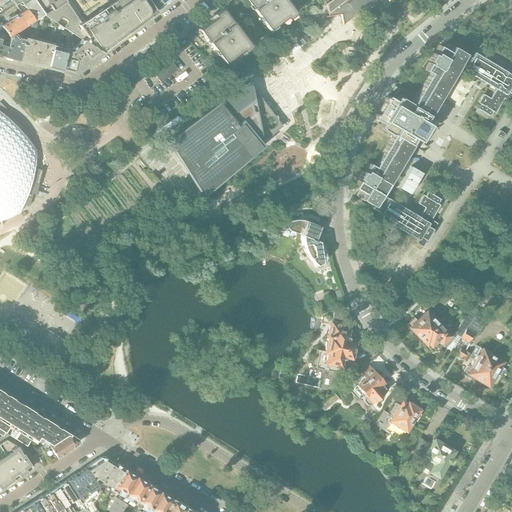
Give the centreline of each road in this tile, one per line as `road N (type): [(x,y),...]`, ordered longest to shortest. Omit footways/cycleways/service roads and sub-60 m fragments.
road 1 (residential): [(511,434),(408,367),(381,339),(348,277),(337,211),(345,155),(366,104),(415,42),(466,0)]
road 2 (residential): [(196,0),(76,85),(0,65)]
road 3 (residential): [(218,511),(101,438)]
road 4 (residential): [(0,506),(101,438)]
